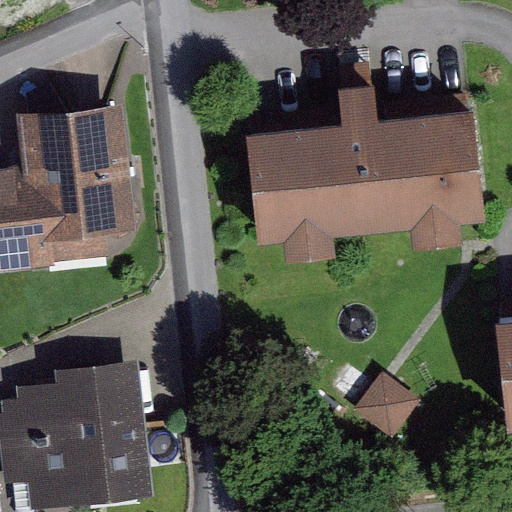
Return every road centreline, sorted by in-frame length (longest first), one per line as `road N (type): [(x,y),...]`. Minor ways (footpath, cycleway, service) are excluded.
road 1 (residential): [(172,0),(226,511)]
road 2 (residential): [(149,0),(0,65)]
